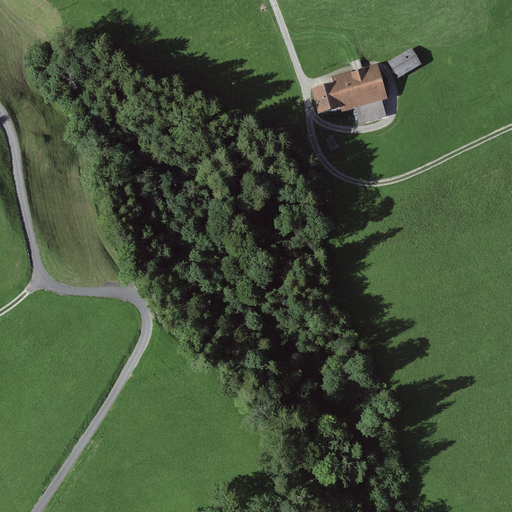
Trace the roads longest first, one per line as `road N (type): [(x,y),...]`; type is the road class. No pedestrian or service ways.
road 1 (unclassified): [(36,511),(147,332),(137,298),(60,289),(44,279),(0,112)]
road 2 (track): [(307,103),(326,127),(361,131),(391,117),(395,99),(377,63),(314,81),(301,77)]
road 3 (track): [(511,126),(392,180),(346,176),(320,154)]
road 4 (track): [(320,154),(272,0)]
